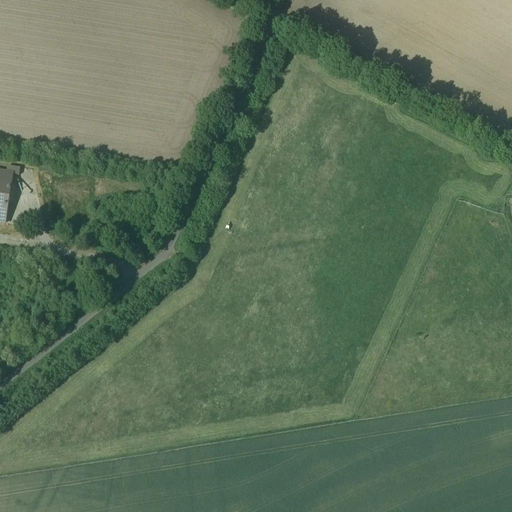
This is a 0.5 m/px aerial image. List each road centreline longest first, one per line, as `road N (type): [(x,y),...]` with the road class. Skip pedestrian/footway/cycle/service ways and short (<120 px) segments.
road 1 (unclassified): [(0,385),(148,269),(280,20)]
road 2 (unclassified): [(280,20),(511,145)]
